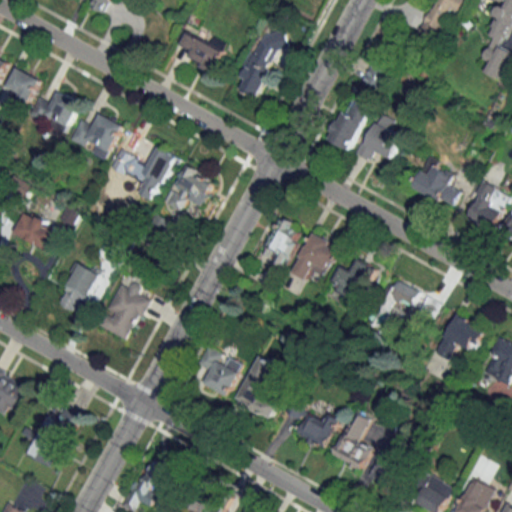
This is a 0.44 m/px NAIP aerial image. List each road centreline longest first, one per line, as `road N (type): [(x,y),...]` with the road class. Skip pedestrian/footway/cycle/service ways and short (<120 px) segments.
road 1 (residential): [(511,293),(0,7)]
road 2 (tertiary): [(80,511),(360,0)]
road 3 (residential): [(332,511),(0,323)]
